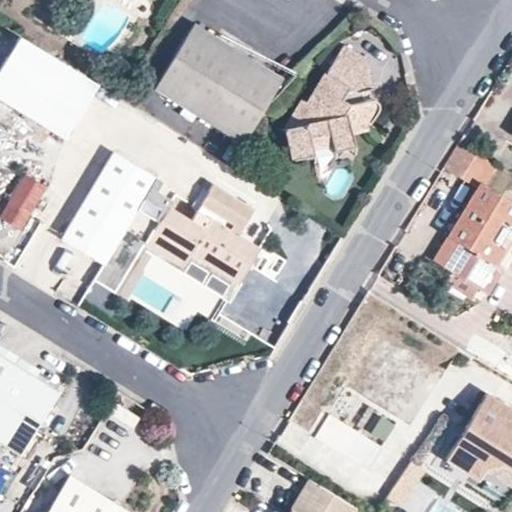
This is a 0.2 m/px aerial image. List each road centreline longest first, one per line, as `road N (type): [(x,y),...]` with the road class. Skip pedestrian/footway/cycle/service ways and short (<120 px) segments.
road 1 (residential): [(245,441),(482,55)]
road 2 (residential): [(0,289),(245,441)]
